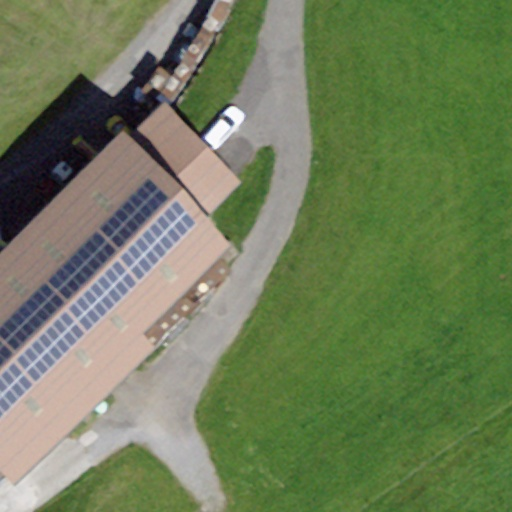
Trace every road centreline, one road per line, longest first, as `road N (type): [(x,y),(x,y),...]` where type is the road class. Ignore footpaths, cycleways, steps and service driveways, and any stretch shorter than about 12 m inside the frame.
road 1 (track): [(290,0),(284,200),(250,270),(171,390),(21,511)]
road 2 (track): [(205,0),(172,46),(91,119),(0,178)]
